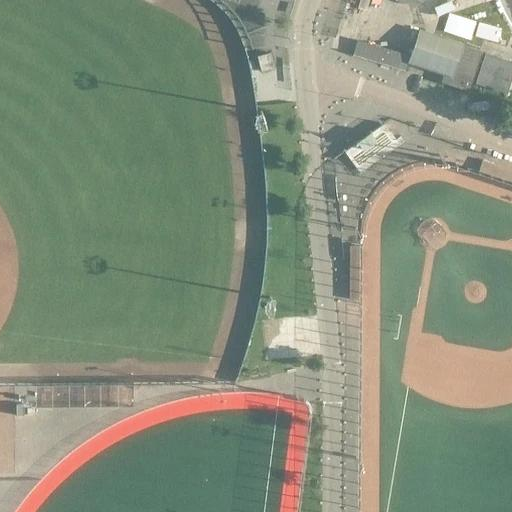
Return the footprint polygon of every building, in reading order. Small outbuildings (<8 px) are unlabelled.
[(481,51),(420,30),(409,60),(447,73),(444,82),(468,90),(481,51)] [(356,38),(352,53),(405,69),(409,54),(356,38)] [(273,68),(269,53),(256,56),(256,57),(260,72),(273,68)] [(476,82),(488,86),(498,57),(485,53),(476,82)] [(511,75),(511,61),(498,57),(489,86),(506,92),(511,75)] [(383,123),(344,151),(358,171),(397,144),(383,123)] [(495,164),(482,160),(481,160),(478,171),(511,182),(511,172),(495,166),(495,164)] [(349,246),(349,258),(349,300),(358,300),(358,246),(349,246)] [(15,404),(15,416),(23,415),(23,404),(15,404)]
